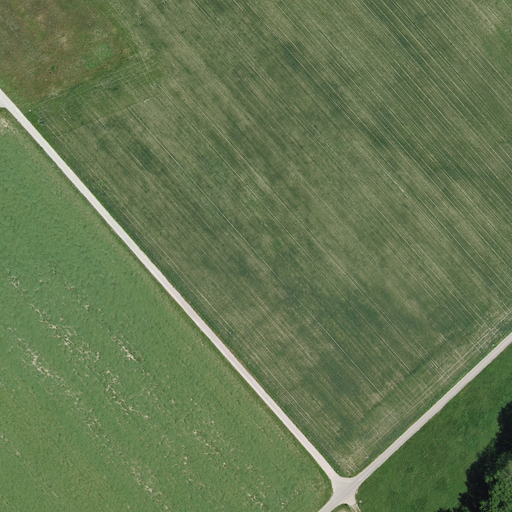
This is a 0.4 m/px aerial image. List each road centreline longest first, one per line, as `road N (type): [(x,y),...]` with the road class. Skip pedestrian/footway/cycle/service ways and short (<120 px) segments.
road 1 (track): [(357,511),(337,478),(0,94)]
road 2 (track): [(324,511),(511,337)]
